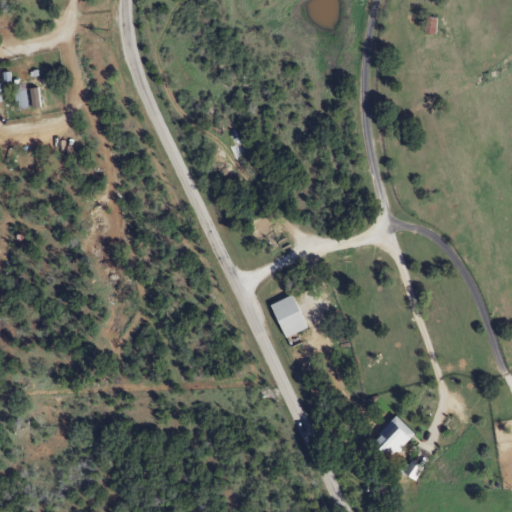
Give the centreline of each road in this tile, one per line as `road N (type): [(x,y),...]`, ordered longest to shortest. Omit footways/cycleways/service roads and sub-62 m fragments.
road 1 (residential): [(342,511),(144,98),(122,0)]
road 2 (residential): [(377,0),(362,96),(383,204),(376,229),(264,270),(237,289)]
